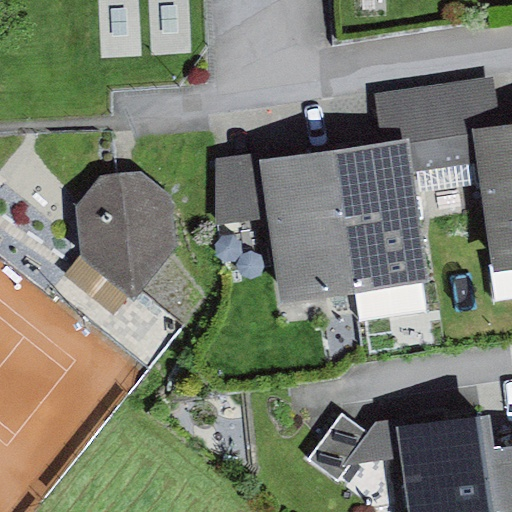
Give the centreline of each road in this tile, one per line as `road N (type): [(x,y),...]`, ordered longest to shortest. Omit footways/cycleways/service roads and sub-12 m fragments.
road 1 (residential): [(511,53),(252,92)]
road 2 (residential): [(511,367),(330,394)]
road 3 (residential): [(252,92),(121,122)]
